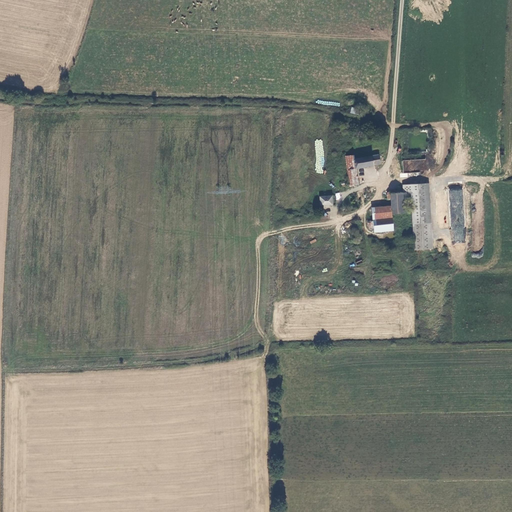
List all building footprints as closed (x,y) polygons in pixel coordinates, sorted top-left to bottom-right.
[(346,156),(350,185),(359,184),(357,168),(382,164),(380,155),(355,158),(354,155),(352,155),(346,156)] [(410,184),(411,192),(413,192),(416,249),(431,249),(428,183),(410,184)] [(465,242),(463,190),(449,190),(451,243),(465,242)] [(406,193),(394,194),(394,199),(394,207),(394,215),(412,213),(411,193),(406,193)] [(331,195),(318,194),(318,204),(331,204),(331,195)] [(375,208),(376,221),(371,221),(371,229),(376,228),(376,231),(395,230),(394,215),(394,207),(375,208)]
